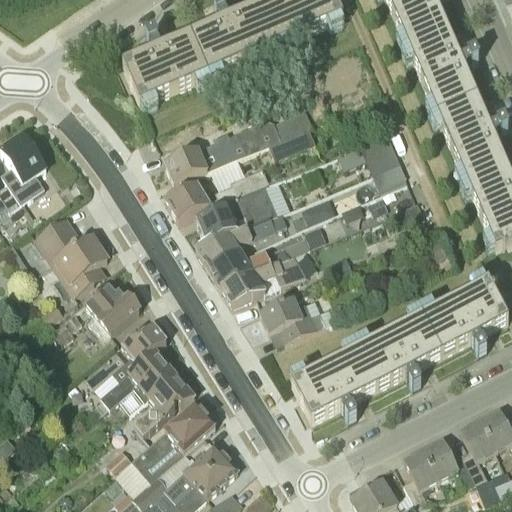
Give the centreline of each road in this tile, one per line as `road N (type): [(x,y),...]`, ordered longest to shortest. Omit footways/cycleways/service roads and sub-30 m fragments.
road 1 (residential): [(303,494),(109,186),(16,84)]
road 2 (residential): [(303,494),(511,385)]
road 3 (residential): [(16,84),(143,0)]
